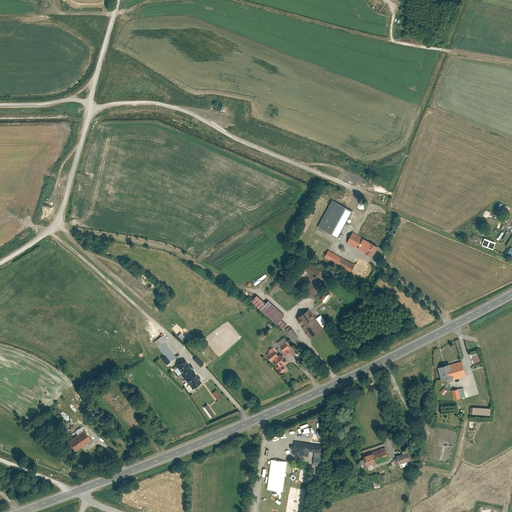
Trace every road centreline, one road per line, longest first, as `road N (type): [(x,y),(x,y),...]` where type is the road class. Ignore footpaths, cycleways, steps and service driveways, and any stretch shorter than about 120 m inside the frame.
road 1 (secondary): [(511,293),(369,368),(75,491)]
road 2 (track): [(115,0),(59,212),(45,232),(0,261)]
road 3 (track): [(84,113),(152,102),(178,109),(356,189)]
road 4 (track): [(235,0),(511,63)]
